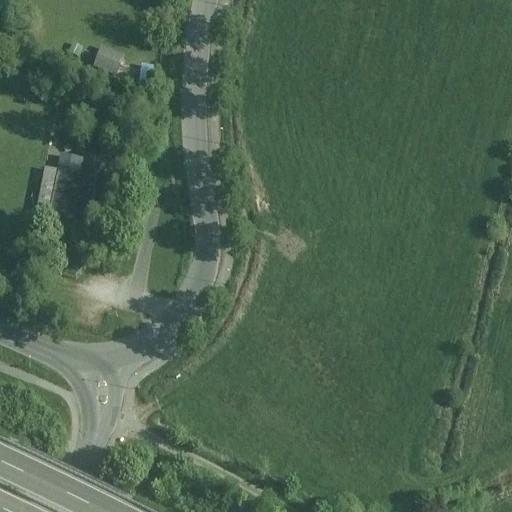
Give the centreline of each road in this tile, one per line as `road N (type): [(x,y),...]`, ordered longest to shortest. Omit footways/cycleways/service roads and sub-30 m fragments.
road 1 (unclassified): [(208,0),(196,82),(208,227),(201,283),(158,349),(107,380)]
road 2 (unclassified): [(107,380),(102,429),(64,511)]
